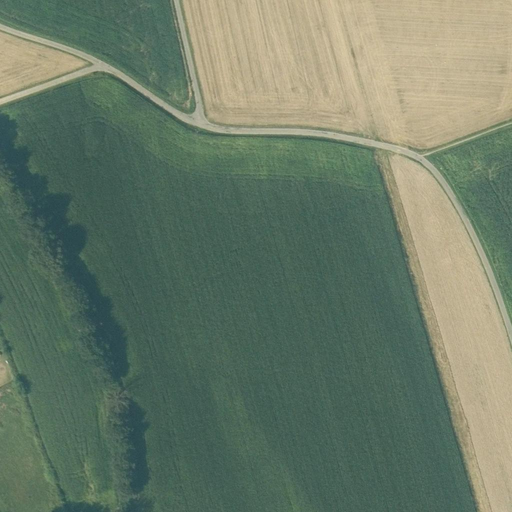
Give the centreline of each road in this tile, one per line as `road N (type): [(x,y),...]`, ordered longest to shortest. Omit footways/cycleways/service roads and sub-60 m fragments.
road 1 (unclassified): [(198,121),(341,135),(418,156),(458,206),(511,338)]
road 2 (unclassified): [(198,121),(176,0)]
